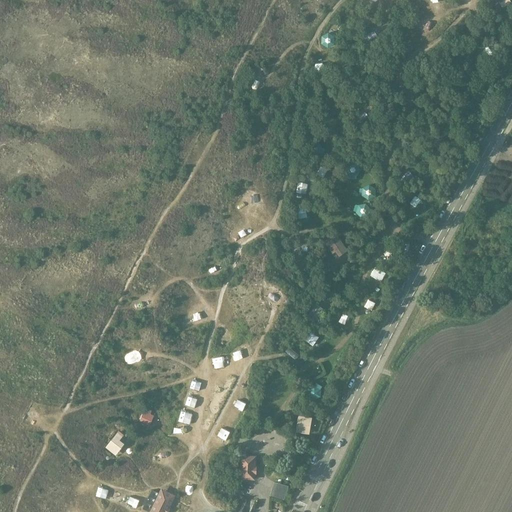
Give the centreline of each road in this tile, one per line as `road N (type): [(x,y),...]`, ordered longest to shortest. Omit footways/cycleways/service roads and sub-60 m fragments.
road 1 (secondary): [(295,511),(511,101)]
road 2 (track): [(387,203),(391,220),(360,282),(364,298),(353,324),(342,344),(303,365),(273,420)]
road 3 (unknown): [(340,0),(298,70),(272,223)]
road 4 (track): [(272,311),(206,439),(209,507)]
